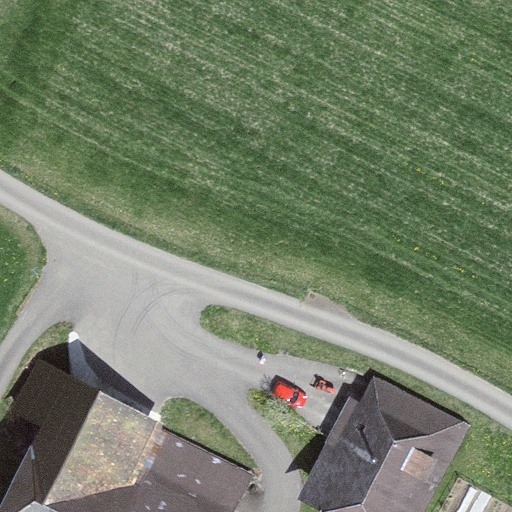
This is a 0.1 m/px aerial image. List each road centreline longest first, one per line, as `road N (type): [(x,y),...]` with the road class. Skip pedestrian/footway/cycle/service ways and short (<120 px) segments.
road 1 (track): [(511,416),(387,355),(141,271),(0,187)]
road 2 (track): [(270,511),(282,475),(259,437),(142,352),(141,271)]
road 3 (track): [(0,401),(82,240)]
